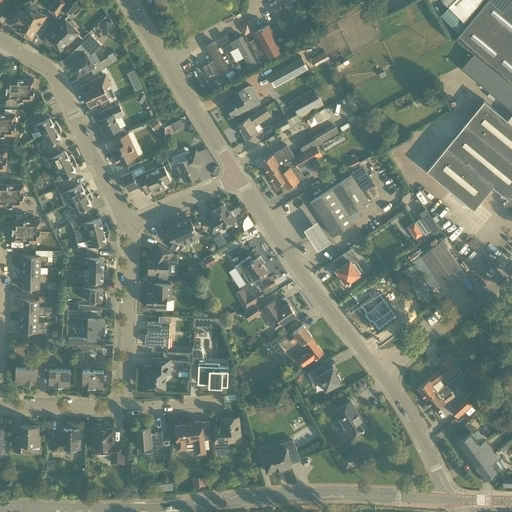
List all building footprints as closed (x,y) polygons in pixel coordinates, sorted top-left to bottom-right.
[(57,16),(61,10),(67,2),(64,0),(55,0),(48,9),(57,16)] [(80,0),(68,0),(67,2),(61,10),(69,16),(81,0),(80,0)] [(441,0),(448,7),(464,23),(482,0),(441,0)] [(511,0),(486,0),(456,37),(475,52),(511,83),(511,0)] [(274,12),(284,35),(298,29),(288,6),(274,12)] [(39,29),(44,20),(46,15),(36,10),(35,13),(27,8),(25,12),(18,9),(15,15),(10,24),(17,28),(16,30),(31,39),(37,28),(39,29)] [(51,46),(53,44),(60,52),(79,33),(74,27),(75,26),(75,24),(72,21),(70,21),(68,22),(65,18),(45,37),(47,39),(45,40),(45,42),(49,46),(51,46)] [(102,22),(102,35),(112,35),(112,22),(102,22)] [(241,24),(242,34),(250,33),(249,23),(241,24)] [(282,51),(278,43),(268,25),(253,33),(267,59),(282,51)] [(271,29),(277,40),(282,37),(276,26),(271,29)] [(77,48),(69,55),(72,60),(71,61),(70,62),(70,63),(72,66),(78,76),(87,71),(94,67),(93,66),(98,64),(98,63),(93,54),(101,45),(91,34),(93,33),(91,30),(82,39),(84,41),(77,48)] [(234,40),(229,42),(233,49),(238,47),(243,57),(248,66),(256,62),(242,36),(234,40)] [(254,52),(259,49),(253,39),(248,41),(254,52)] [(213,74),(215,73),(220,71),(227,68),(214,43),(207,46),(214,60),(207,63),(213,74)] [(254,52),(261,65),(266,63),(259,49),(254,52)] [(317,65),(329,57),(324,49),(312,58),(317,65)] [(231,64),(235,62),(236,62),(230,51),(225,54),(231,64)] [(98,64),(101,69),(112,63),(109,57),(98,63),(98,64)] [(308,68),(302,57),(268,75),(274,86),(308,68)] [(208,76),(213,74),(207,63),(202,66),(208,76)] [(90,90),(83,93),(90,107),(99,103),(108,98),(114,95),(110,88),(105,91),(104,88),(111,84),(106,74),(109,72),(107,67),(101,70),(103,75),(96,78),(87,83),(90,90)] [(134,70),(127,73),(135,90),(142,87),(134,70)] [(232,70),(225,74),(229,81),(236,77),(232,70)] [(20,90),(20,79),(6,79),(6,89),(20,90)] [(20,90),(34,90),(34,79),(20,79),(20,90)] [(243,88),(241,89),(232,94),(235,98),(225,103),(232,116),(247,108),(243,100),(248,97),(243,88)] [(323,105),(322,103),(320,98),(315,88),(290,101),(300,117),(323,105)] [(20,90),(6,89),(6,100),(20,101),(20,90)] [(34,90),(20,90),(20,101),(34,101),(34,90)] [(427,98),(423,100),(427,108),(431,105),(427,98)] [(511,211),(511,123),(484,100),(426,171),(473,209),(492,186),(503,195),(501,198),(505,201),(503,204),(511,211)] [(121,117),(124,115),(118,103),(109,108),(100,112),(103,118),(96,121),(99,127),(100,126),(104,135),(117,130),(119,135),(126,132),(123,126),(125,125),(121,117)] [(246,139),(254,133),(258,131),(254,126),(271,115),(265,107),(237,125),(246,139)] [(330,117),(325,108),(313,114),(314,116),(306,120),(310,126),(318,122),(318,123),(330,117)] [(40,129),(43,134),(59,127),(59,125),(58,124),(57,123),(55,121),(52,122),(51,120),(50,117),(45,120),(42,114),(40,111),(29,116),(36,131),(40,129)] [(15,114),(2,114),(2,125),(15,125),(15,114)] [(288,117),(274,124),(278,132),(292,125),(288,117)] [(173,131),(183,127),(180,120),(170,124),(173,131)] [(15,125),(2,125),(1,135),(15,136),(15,125)] [(316,145),(339,132),(335,126),(299,146),(303,153),(316,145)] [(60,128),(59,127),(43,134),(45,139),(37,143),(42,155),(46,153),(47,153),(58,147),(55,142),(60,140),(59,137),(58,134),(60,133),(61,133),(61,132),(61,130),(60,128)] [(114,154),(112,155),(117,165),(126,161),(137,155),(142,153),(139,145),(134,147),(127,133),(123,136),(114,140),(117,147),(112,149),(114,154)] [(280,166),(295,157),(287,145),(260,162),(268,174),(280,166)] [(268,174),(276,186),(282,182),(286,188),(295,183),(298,181),(298,180),(304,177),(299,169),(322,155),(316,145),(303,153),(295,157),(280,166),(268,174)] [(61,153),(58,147),(47,153),(46,153),(42,155),(45,161),(50,160),(52,164),(56,162),(58,167),(75,160),(74,158),(73,157),(72,156),(71,154),(70,155),(68,156),(67,153),(66,153),(65,150),(61,153)] [(173,157),(169,149),(163,152),(171,168),(175,165),(176,167),(180,177),(182,176),(184,181),(199,175),(196,167),(202,165),(196,150),(186,154),(185,152),(173,157)] [(75,160),(58,167),(61,173),(57,174),(59,180),(54,182),(57,188),(73,180),(71,175),(76,173),(75,170),(73,167),(76,166),(76,165),(76,163),(76,162),(75,160)] [(130,172),(121,176),(128,191),(138,187),(138,185),(142,183),(146,192),(151,190),(153,194),(155,193),(166,188),(164,184),(171,181),(167,172),(164,166),(155,170),(154,167),(145,171),(143,166),(131,172),(130,172)] [(332,236),(341,231),(354,222),(349,216),(369,202),(351,175),(310,202),(332,236)] [(90,192),(89,191),(89,190),(88,188),(86,187),(86,188),(83,189),(82,186),(81,184),(76,186),(73,180),(57,188),(60,194),(65,205),(74,200),(90,192)] [(0,194),(10,195),(10,184),(0,184),(0,194)] [(10,195),(23,196),(24,185),(10,184),(10,195)] [(76,220),(78,219),(89,214),(87,208),(91,206),(90,204),(90,203),(89,201),(91,200),(92,200),(92,198),(92,196),(91,195),(91,193),(90,192),(74,200),(76,206),(72,207),(66,214),(70,223),(76,220)] [(0,205),(10,206),(10,195),(0,194),(0,205)] [(23,206),(23,196),(10,195),(10,206),(23,206)] [(223,228),(227,226),(235,220),(229,210),(228,211),(224,204),(212,211),(216,216),(207,222),(214,232),(222,227),(223,228)] [(425,220),(418,225),(425,235),(432,230),(434,232),(439,228),(425,208),(420,212),(423,216),(425,220)] [(76,237),(108,229),(107,228),(107,226),(106,225),(105,224),(105,223),(104,223),(102,224),(101,221),(100,218),(92,220),(89,214),(78,219),(76,220),(70,223),(74,230),(76,237)] [(198,238),(193,228),(189,219),(173,226),(167,229),(166,229),(168,233),(163,241),(179,250),(183,244),(198,238)] [(26,231),(27,220),(12,220),(12,231),(26,231)] [(40,232),(40,221),(27,220),(26,231),(40,232)] [(299,229),(314,250),(327,241),(313,220),(299,229)] [(423,234),(415,221),(407,227),(415,239),(423,234)] [(318,227),(327,240),(331,237),(321,225),(318,227)] [(86,251),(98,251),(99,244),(106,242),(105,240),(105,237),(107,236),(108,236),(108,235),(108,233),(108,231),(108,229),(76,237),(77,242),(87,240),(88,245),(78,247),(73,247),(73,251),(79,251),(86,251)] [(26,242),(26,231),(12,231),(12,241),(26,242)] [(40,242),(40,232),(26,231),(26,242),(40,242)] [(212,237),(217,246),(224,242),(220,233),(212,237)] [(424,245),(408,257),(412,262),(430,287),(439,280),(440,282),(446,290),(467,276),(462,269),(461,267),(441,240),(428,250),(424,245)] [(148,260),(147,274),(157,274),(168,274),(168,260),(172,253),(167,250),(158,244),(152,254),(148,260)] [(350,282),(350,281),(359,274),(352,264),(355,262),(354,260),(357,257),(352,249),(333,261),(338,268),(336,270),(340,276),(338,277),(343,283),(344,282),(345,284),(348,282),(348,283),(350,282)] [(22,255),(22,266),(40,267),(40,260),(47,261),(48,256),(52,256),(52,251),(36,250),(36,256),(32,256),(22,255)] [(98,251),(86,251),(79,251),(79,257),(85,257),(85,262),(83,262),(78,266),(78,269),(89,269),(108,270),(108,268),(107,267),(107,265),(106,263),(103,263),(103,260),(103,257),(98,257),(98,251)] [(241,262),(234,266),(241,276),(245,283),(246,284),(254,279),(258,276),(266,271),(258,258),(252,261),(249,256),(241,262)] [(190,267),(194,275),(198,272),(204,268),(199,261),(196,264),(191,267),(190,267)] [(22,266),(21,277),(47,278),(47,274),(40,273),(40,267),(22,266)] [(108,270),(89,269),(89,275),(85,275),(84,287),(101,288),(96,287),(96,281),(102,282),(103,276),(105,276),(106,277),(106,275),(107,274),(107,272),(108,270)] [(47,282),(47,278),(21,277),(21,288),(31,289),(39,289),(39,282),(47,282)] [(155,309),(165,310),(166,310),(166,300),(170,300),(171,284),(164,284),(154,283),(154,293),(147,293),(146,307),(155,307),(155,309)] [(101,288),(84,287),(82,287),(82,295),(88,295),(88,300),(95,300),(95,306),(104,307),(105,307),(105,305),(106,304),(106,302),(106,301),(106,299),(106,298),(106,296),(106,295),(105,294),(102,294),(102,290),(102,288),(101,288)] [(235,293),(245,309),(263,298),(258,290),(247,296),(243,289),(235,293)] [(366,301),(358,307),(378,333),(393,322),(387,314),(385,312),(391,308),(386,301),(390,298),(383,289),(373,296),(366,301)] [(281,324),(295,314),(288,304),(282,308),(276,298),(267,304),(260,309),(270,323),(274,329),(281,324)] [(20,299),(20,310),(45,311),(45,307),(38,307),(39,300),(30,300),(20,299)] [(249,320),(260,313),(255,306),(244,314),(249,320)] [(19,321),(38,322),(38,315),(45,316),(45,311),(20,310),(19,321)] [(103,318),(101,318),(101,312),(91,312),(86,311),(85,318),(87,318),(87,338),(92,339),(102,339),(102,333),(104,333),(105,333),(105,326),(105,325),(105,326),(103,326),(103,318)] [(212,331),(212,317),(193,317),(193,326),(201,326),(201,331),(212,331)] [(216,317),(213,319),(217,329),(224,324),(221,319),(216,317)] [(408,325),(407,324),(403,319),(393,326),(398,333),(408,325)] [(38,328),(38,322),(19,321),(19,332),(44,333),(45,328),(38,328)] [(163,356),(171,356),(182,357),(192,357),(192,353),(172,351),(172,352),(168,352),(169,322),(157,322),(147,322),(147,334),(145,334),(144,345),(154,345),(164,345),(163,356)] [(314,360),(323,353),(322,352),(317,345),(317,346),(311,337),(311,336),(303,325),(295,331),(293,332),(293,333),(287,337),(292,343),(298,339),(302,344),(307,352),(298,359),(303,366),(307,363),(307,364),(313,360),(314,360)] [(279,355),(285,351),(279,343),(286,338),(281,332),(269,341),(279,355)] [(201,349),(192,349),(192,353),(192,357),(192,362),(199,363),(199,365),(198,383),(209,384),(209,385),(216,386),(216,385),(220,386),(220,384),(227,384),(228,366),(217,366),(217,363),(206,363),(206,362),(205,362),(201,349)] [(43,355),(43,359),(43,372),(49,372),(48,383),(55,384),(54,386),(62,387),(62,386),(61,386),(61,384),(69,384),(70,369),(56,368),(56,365),(49,365),(50,355),(43,355)] [(144,365),(143,387),(156,388),(156,390),(165,391),(165,381),(165,374),(170,374),(170,362),(171,356),(163,356),(163,358),(152,358),(152,366),(144,365)] [(182,357),(182,363),(186,367),(192,367),(192,366),(192,362),(192,357),(182,357)] [(36,372),(43,372),(43,359),(36,359),(36,368),(15,367),(15,382),(23,383),(23,385),(22,385),(30,386),(30,385),(30,383),(36,383),(36,372)] [(437,390),(433,385),(448,374),(449,375),(456,370),(454,367),(448,359),(441,364),(443,367),(427,379),(428,380),(417,388),(425,399),(437,390)] [(322,365),(307,372),(313,383),(320,379),(325,390),(340,382),(340,381),(341,380),(338,374),(336,375),(333,367),(326,371),(322,365)] [(103,370),(93,370),(82,369),(82,375),(82,385),(88,385),(88,387),(88,388),(95,388),(95,387),(95,385),(103,385),(103,370)] [(437,391),(437,390),(425,399),(434,411),(453,397),(454,396),(446,385),(437,391)] [(292,394),(287,386),(281,390),(286,397),(292,394)] [(472,404),(472,403),(476,400),(471,394),(467,398),(466,397),(451,410),(457,417),(472,404)] [(346,429),(343,431),(347,439),(366,427),(350,401),(334,411),(346,429)] [(221,426),(213,426),(215,443),(216,455),(220,454),(223,457),(230,449),(229,442),(234,441),(233,436),(240,436),(238,417),(224,418),(220,418),(221,426)] [(195,448),(196,454),(205,453),(202,421),(189,422),(189,424),(174,425),(177,450),(186,449),(195,448)] [(40,445),(40,435),(38,435),(39,426),(21,425),(20,437),(14,436),(14,451),(31,452),(32,454),(40,455),(42,453),(42,445),(40,445)] [(95,429),(93,429),(93,453),(111,453),(111,463),(123,463),(123,456),(123,446),(113,446),(113,429),(102,429),(101,427),(96,427),(95,429)] [(151,452),(151,447),(151,445),(156,445),(156,446),(163,446),(162,431),(155,432),(155,433),(150,433),(150,427),(135,428),(136,440),(137,447),(137,448),(137,453),(151,452)] [(80,449),(80,440),(78,440),(78,429),(63,429),(63,436),(52,435),(52,451),(63,451),(63,449),(65,449),(65,450),(66,450),(67,451),(69,451),(70,451),(71,451),(73,451),(74,451),(76,451),(77,450),(77,449),(80,449)] [(474,466),(492,454),(483,441),(478,445),(470,433),(457,443),(474,466)] [(291,463),(299,460),(293,440),(284,443),(286,447),(262,454),(267,472),(275,469),(275,470),(283,467),(291,465),(291,463)] [(342,458),(340,459),(343,466),(344,470),(362,463),(361,460),(357,451),(341,457),(342,458)] [(474,466),(484,480),(503,466),(498,458),(496,459),(492,454),(474,466)] [(205,485),(203,476),(192,478),(193,487),(205,485)] [(511,477),(503,477),(503,486),(511,486),(511,477)] [(172,480),(163,482),(165,491),(174,490),(172,480)]
